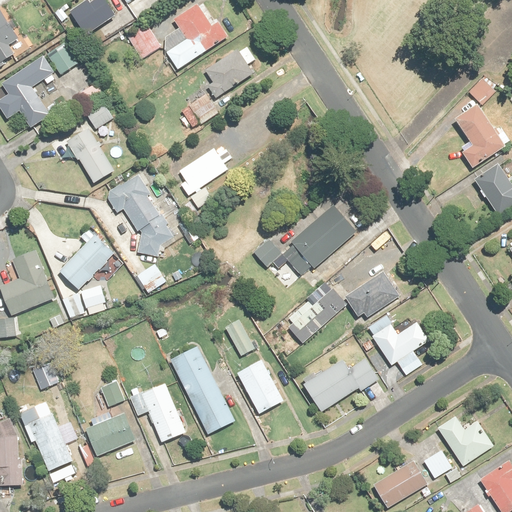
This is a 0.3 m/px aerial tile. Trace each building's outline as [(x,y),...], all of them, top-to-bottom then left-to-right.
[(89,36),(118,14),(107,0),(100,0),(93,6),(91,2),(73,15),(89,36)] [(178,75),(232,39),(221,23),(215,27),(201,6),(177,22),(182,30),(169,39),(168,60),(178,75)] [(24,42),(2,10),(0,11),(0,72),(8,67),(7,65),(19,57),(13,49),(24,42)] [(164,49),(150,26),(130,38),(145,61),(164,49)] [(68,45),(50,57),(63,77),(80,65),(68,45)] [(256,73),(241,50),(209,71),(217,82),(210,87),(218,99),(256,73)] [(59,75),(47,57),(5,85),(12,96),(0,103),(0,105),(11,121),(22,114),(34,131),(55,118),(51,112),(54,110),(51,106),(63,98),(58,91),(47,98),(40,87),(59,75)] [(486,76),(470,92),(482,104),(498,88),(486,76)] [(106,94),(100,84),(81,96),(88,106),(106,94)] [(222,113),(209,94),(184,112),(196,128),(202,123),(204,126),(222,113)] [(107,102),(88,113),(98,130),(117,118),(107,102)] [(511,148),(483,105),(459,121),(473,143),(463,149),(477,170),(511,148)] [(119,172),(93,128),(70,142),(81,161),(83,160),(98,185),(119,172)] [(204,191),(203,190),(231,171),(216,149),(182,172),(189,183),(183,186),(191,198),(198,193),(199,195),(183,205),(191,217),(216,200),(208,189),(204,191)] [(511,178),(503,164),(478,180),(502,217),(511,211),(511,178)] [(163,246),(177,237),(149,198),(154,195),(139,176),(124,187),(122,185),(113,192),(115,194),(109,198),(123,217),(128,213),(144,234),(141,255),(162,258),(163,246)] [(318,270),(361,230),(337,204),(294,242),(296,245),(285,254),(271,238),(255,253),(270,270),(285,256),(304,278),(316,267),(318,270)] [(83,291),(117,254),(91,229),(83,238),(89,243),(62,272),(83,291)] [(60,298),(40,250),(15,260),(23,280),(4,288),(16,316),(60,298)] [(157,264),(139,276),(151,295),(169,283),(157,264)] [(388,271),(349,298),(363,319),(369,315),(371,318),(405,295),(388,271)] [(306,345),(348,307),(345,304),(348,302),(344,297),(347,294),(336,282),(319,297),(322,301),(316,306),(312,301),(291,319),(295,324),(291,328),(306,345)] [(102,286),(65,300),(72,319),(90,313),(91,316),(110,309),(102,286)] [(16,318),(0,319),(0,339),(18,337),(16,318)] [(396,325),(376,337),(394,366),(400,362),(405,369),(422,358),(418,351),(433,342),(421,322),(418,324),(415,320),(409,324),(407,321),(397,327),(396,325)] [(243,321),(229,328),(244,357),(258,349),(243,321)] [(201,347),(174,360),(211,436),(239,422),(201,347)] [(52,354),(32,362),(43,391),(63,383),(52,354)] [(320,373),(307,381),(325,412),(361,390),(363,393),(384,381),(371,358),(353,368),(348,360),(321,376),(320,373)] [(289,402),(266,362),(241,376),(255,400),(253,401),(262,417),(289,402)] [(120,381),(103,387),(110,407),(127,401),(120,381)] [(191,433),(170,385),(145,396),(143,392),(133,397),(142,418),(152,413),(166,444),(191,433)] [(57,413),(32,424),(52,473),(77,463),(70,446),(83,440),(75,421),(62,427),(57,413)] [(100,457),(141,439),(130,413),(115,420),(113,413),(94,421),(96,427),(88,430),(100,457)] [(460,417),(441,428),(466,466),(498,445),(483,421),(468,430),(460,417)] [(0,487),(26,488),(26,460),(23,460),(23,436),(15,419),(0,426),(0,487)] [(446,451),(427,461),(437,479),(456,469),(446,451)] [(419,462),(378,485),(390,508),(432,485),(419,462)] [(511,511),(511,464),(485,480),(503,511),(511,511)]
